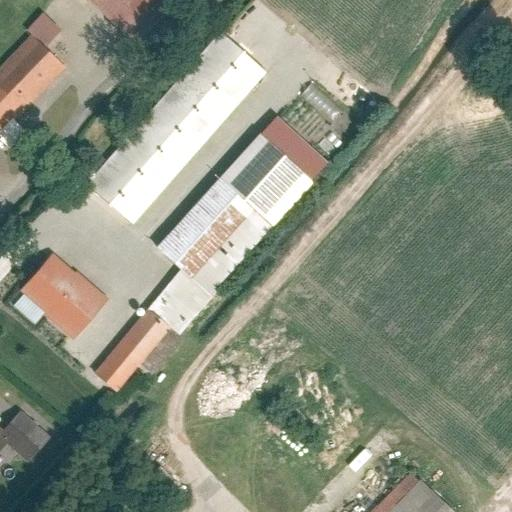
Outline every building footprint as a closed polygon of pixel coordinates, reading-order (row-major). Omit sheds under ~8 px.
[(139,0),(98,0),(121,20),(139,0)] [(132,225),(265,72),(220,33),(87,186),(132,225)] [(0,73),(0,131),(61,66),(32,39),(0,73)] [(330,124),(341,113),(312,83),(301,93),(330,124)] [(258,129),(152,245),(203,291),(308,175),(258,129)] [(106,299),(53,256),(23,293),(76,336),(106,299)] [(171,330),(146,309),(95,370),(119,391),(171,330)] [(33,458),(48,441),(20,416),(5,432),(33,458)] [(0,449),(9,440),(0,432),(0,449)] [(373,511),(447,511),(450,509),(411,472),(373,511)]
